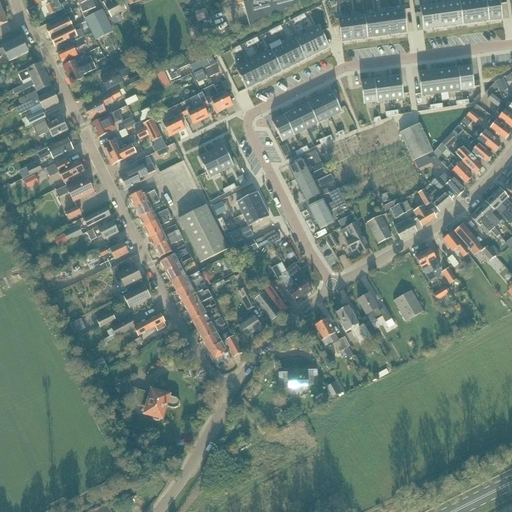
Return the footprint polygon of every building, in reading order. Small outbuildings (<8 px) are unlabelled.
[(57,0),(48,0),(47,0),(33,0),(36,6),(43,2),(50,16),(56,13),(62,11),(60,7),(57,0)] [(84,18),(91,15),(90,11),(96,9),(92,0),(77,0),(78,1),(83,14),(84,18)] [(109,0),(108,0),(103,3),(111,18),(126,10),(120,0),(112,4),(109,0)] [(305,0),(255,0),(247,2),(243,3),(248,23),(249,27),(305,0)] [(486,0),(479,0),(473,1),(476,23),(489,22),(486,0)] [(499,0),(486,0),(489,22),(502,20),(499,0)] [(473,1),(460,3),(463,25),(476,23),(473,1)] [(65,16),(72,13),(67,3),(60,6),(65,16)] [(460,3),(446,5),(450,27),(463,25),(460,3)] [(446,5),(433,6),(436,29),(450,27),(446,5)] [(433,6),(420,8),(423,31),(436,29),(433,6)] [(113,32),(103,10),(85,19),(96,41),(113,32)] [(404,11),(391,13),(394,35),(407,33),(404,11)] [(70,24),(76,21),(72,13),(65,16),(60,18),(62,23),(46,30),(51,39),(72,29),(70,24)] [(391,13),(378,14),(381,37),(394,35),(391,13)] [(378,14),(364,16),(368,39),(381,37),(378,14)] [(364,16),(351,18),(354,41),(368,39),(364,16)] [(351,18),(338,20),(341,43),(354,41),(351,18)] [(319,27),(307,34),(317,54),(329,48),(319,27)] [(80,30),(74,33),(72,29),(51,39),(55,48),(69,41),(71,44),(84,37),(80,30)] [(307,34),(295,40),(305,60),(317,54),(307,34)] [(82,38),(74,42),(75,45),(58,53),(63,63),(77,56),(74,50),(85,45),(82,38)] [(5,55),(9,63),(28,54),(21,40),(2,49),(3,49),(0,50),(0,58),(3,57),(2,57),(5,55)] [(295,40),(283,46),(294,66),(305,60),(295,40)] [(283,46),(271,52),(282,72),(294,66),(283,46)] [(173,64),(166,68),(172,81),(176,79),(180,77),(178,72),(177,71),(189,65),(190,66),(192,72),(213,63),(211,57),(211,56),(208,49),(186,59),(174,65),(173,64)] [(271,52),(260,57),(270,78),(282,72),(271,52)] [(94,64),(93,63),(97,62),(95,57),(91,59),(91,57),(77,64),(75,61),(63,67),(68,76),(94,64)] [(260,57),(248,63),(258,84),(270,78),(260,57)] [(248,63),(236,70),(246,90),(258,84),(248,63)] [(32,81),(46,75),(41,64),(24,71),(18,75),(22,83),(31,78),(32,81)] [(94,64),(68,76),(72,86),(84,80),(82,77),(97,70),(94,64)] [(130,75),(125,65),(124,64),(113,70),(115,74),(102,80),(107,90),(121,83),(120,81),(130,75)] [(216,64),(206,69),(209,76),(219,71),(216,64)] [(471,66),(458,68),(461,91),(474,89),(474,88),(480,87),(479,81),(473,82),(471,66)] [(458,68),(444,70),(447,92),(461,91),(458,68)] [(162,70),(155,74),(162,88),(170,84),(162,70)] [(444,70),(431,72),(434,94),(447,92),(444,70)] [(207,80),(206,77),(203,71),(193,75),(196,82),(197,81),(199,87),(204,85),(203,82),(207,80)] [(131,85),(142,80),(138,72),(127,78),(131,85)] [(431,72),(418,73),(421,96),(434,94),(431,72)] [(34,91),(35,93),(51,86),(46,75),(32,81),(13,91),(15,95),(34,86),(36,90),(34,91)] [(400,77),(387,79),(390,101),(403,100),(400,77)] [(387,79),(374,81),(377,103),(390,101),(387,79)] [(501,85),(504,83),(502,79),(495,82),(497,87),(501,85)] [(374,81),(360,82),(363,105),(377,103),(374,81)] [(215,88),(214,89),(213,86),(201,92),(202,95),(203,94),(207,102),(208,104),(212,102),(217,114),(225,110),(215,88)] [(215,88),(225,110),(233,106),(226,92),(220,95),(219,93),(222,91),(219,86),(215,88)] [(105,113),(103,108),(113,103),(112,102),(121,97),(118,92),(85,108),(88,114),(87,115),(89,119),(90,119),(91,120),(105,113)] [(331,92),(319,98),(329,118),(341,112),(331,92)] [(24,105),(16,109),(18,115),(26,111),(27,112),(36,107),(36,106),(40,104),(43,110),(58,103),(53,93),(38,100),(37,98),(26,104),(26,103),(24,105)] [(26,104),(37,98),(35,93),(24,98),(26,103),(26,104)] [(202,104),(207,102),(203,94),(202,95),(191,100),(201,122),(209,118),(202,104)] [(119,99),(121,105),(133,100),(130,95),(119,99)] [(497,108),(502,102),(491,95),(487,100),(497,108)] [(319,98),(307,104),(317,124),(329,118),(319,98)] [(193,126),(201,122),(191,100),(179,106),(183,115),(187,113),(193,126)] [(307,104),(295,110),(305,130),(317,124),(307,104)] [(179,117),(183,115),(179,106),(167,112),(178,134),(185,130),(179,117)] [(511,115),(500,107),(496,113),(500,116),(498,120),(504,125),(505,123),(511,128),(511,115)] [(295,110),(283,116),(293,136),(305,130),(295,110)] [(31,126),(44,120),(45,119),(42,111),(26,118),(26,119),(22,121),(25,128),(29,126),(31,126)] [(91,124),(98,139),(110,133),(115,131),(112,125),(119,122),(122,121),(118,111),(114,113),(109,116),(103,119),(91,124)] [(170,137),(178,134),(167,112),(162,114),(154,118),(155,120),(163,116),(165,119),(167,118),(168,121),(163,124),(170,137)] [(467,117),(475,123),(479,119),(471,112),(467,117)] [(283,116),(271,122),(281,142),(293,136),(283,116)] [(468,127),(472,122),(466,117),(462,122),(468,127)] [(132,118),(121,123),(125,130),(135,125),(132,118)] [(492,118),(488,124),(492,127),(490,130),(496,135),(497,134),(505,140),(510,134),(504,129),(505,128),(492,118)] [(47,127),(45,122),(44,120),(31,126),(33,128),(32,128),(37,138),(49,132),(53,138),(67,131),(61,120),(47,127)] [(153,142),(161,138),(162,138),(153,120),(143,125),(144,128),(149,137),(152,143),(153,142)] [(413,162),(433,153),(419,125),(399,134),(413,162)] [(458,127),(450,134),(454,138),(455,139),(463,131),(458,127)] [(139,141),(149,137),(144,128),(135,132),(139,141)] [(495,141),(483,130),(480,128),(473,136),(480,142),(479,143),(486,148),(487,146),(495,153),(500,147),(494,142),(495,141)] [(454,138),(450,134),(441,145),(444,148),(445,147),(454,138)] [(134,137),(128,140),(128,141),(130,145),(136,142),(134,137)] [(155,146),(152,148),(155,154),(157,153),(165,149),(166,148),(161,138),(153,142),(155,146)] [(39,153),(37,154),(40,160),(50,155),(52,160),(57,157),(72,151),(67,140),(39,153)] [(474,140),(469,146),(473,150),(471,153),(477,158),(478,157),(486,163),(491,157),(485,153),(487,151),(474,140)] [(130,145),(128,141),(122,144),(123,146),(119,148),(118,144),(117,145),(115,141),(103,146),(105,150),(104,151),(107,156),(130,145)] [(130,145),(107,156),(110,162),(111,162),(113,166),(124,160),(136,154),(133,150),(138,147),(136,142),(130,145)] [(446,149),(445,147),(444,148),(441,145),(433,155),(437,158),(438,159),(446,149)] [(223,146),(211,152),(221,173),(233,167),(223,146)] [(477,162),(466,151),(462,147),(455,154),(463,162),(462,163),(467,169),(469,167),(476,174),(481,169),(476,163),(477,162)] [(158,157),(167,152),(165,149),(157,153),(158,157)] [(211,152),(199,159),(209,179),(221,173),(211,152)] [(313,153),(310,154),(308,158),(310,162),(313,163),(317,162),(319,158),(317,154),(313,153)] [(431,154),(414,162),(417,170),(431,164),(434,168),(436,170),(441,165),(439,163),(433,156),(431,154)] [(126,175),(127,177),(121,180),(120,181),(121,185),(123,184),(127,191),(141,184),(141,183),(145,181),(143,179),(148,176),(156,172),(149,157),(136,163),(140,171),(132,174),(131,172),(126,175)] [(466,173),(467,172),(468,171),(457,160),(451,165),(455,169),(452,172),(457,178),(459,177),(466,184),(472,178),(466,173)] [(63,185),(84,174),(83,172),(84,171),(84,169),(83,168),(82,167),(81,167),(78,162),(67,167),(64,161),(54,167),(45,172),(48,178),(57,174),(63,185)] [(309,168),(306,169),(303,162),(303,163),(295,166),(290,169),(295,180),(323,166),(322,163),(310,169),(309,168)] [(38,165),(27,170),(29,176),(40,171),(38,165)] [(314,184),(313,183),(310,177),(313,176),(312,174),(324,168),(323,166),(295,180),(300,191),(314,184)] [(453,179),(451,182),(444,174),(439,178),(445,184),(457,197),(464,191),(453,179)] [(313,183),(314,184),(300,191),(302,194),(300,196),(302,200),(304,199),(306,201),(319,195),(316,188),(318,186),(320,189),(334,182),(330,175),(313,183)] [(34,176),(24,181),(26,185),(36,180),(34,176)] [(243,176),(237,178),(240,186),(246,183),(243,176)] [(445,186),(437,177),(431,183),(439,191),(445,186)] [(74,203),(94,193),(93,191),(93,190),(93,188),(93,187),(91,186),(90,186),(87,179),(68,189),(67,187),(56,193),(59,198),(69,193),(74,203)] [(511,184),(507,180),(503,185),(505,186),(503,188),(511,195),(511,184)] [(333,204),(325,207),(322,202),(309,208),(314,220),(328,213),(345,204),(338,189),(329,194),(333,204)] [(442,198),(439,194),(435,190),(429,196),(432,200),(431,201),(434,205),(433,205),(440,213),(452,203),(445,195),(442,198)] [(511,218),(511,217),(511,207),(506,201),(508,200),(499,190),(492,196),(508,214),(511,218)] [(154,192),(145,196),(143,191),(129,198),(134,208),(156,197),(154,192)] [(432,204),(426,194),(424,191),(419,194),(426,207),(432,204)] [(257,193),(236,203),(242,215),(263,205),(257,193)] [(511,217),(511,218),(508,214),(492,196),(485,203),(494,212),(496,211),(509,225),(511,223),(511,222),(511,217)] [(152,212),(150,207),(159,202),(157,197),(156,197),(134,208),(139,218),(152,212)] [(382,208),(385,212),(399,204),(397,200),(382,208)] [(406,213),(406,212),(411,210),(406,202),(402,205),(401,204),(394,208),(399,217),(406,213)] [(220,204),(213,208),(217,216),(224,213),(220,204)] [(501,222),(492,214),(484,204),(477,211),(494,229),(501,222)] [(263,205),(242,215),(249,228),(269,217),(263,205)] [(177,221),(199,260),(227,245),(206,206),(177,221)] [(78,208),(66,213),(70,220),(81,215),(78,208)] [(436,220),(435,218),(431,211),(427,214),(423,208),(414,213),(422,227),(436,220)] [(87,228),(95,224),(110,217),(106,209),(91,217),(91,216),(83,219),(87,228)] [(167,217),(170,216),(167,210),(155,216),(152,212),(139,218),(144,228),(167,217)] [(499,236),(494,229),(477,211),(470,217),(487,235),(490,232),(496,238),(499,236)] [(334,224),(331,220),(328,213),(314,220),(320,231),(334,224)] [(231,226),(242,221),(240,216),(229,221),(231,226)] [(169,222),(167,218),(167,217),(144,228),(149,239),(162,232),(160,227),(169,222)] [(381,217),(368,224),(378,245),(391,238),(381,217)] [(71,220),(75,228),(80,226),(76,218),(71,220)] [(417,233),(416,231),(410,220),(404,223),(403,222),(400,224),(401,225),(394,228),(400,241),(417,233)] [(90,242),(102,236),(104,240),(118,233),(113,222),(98,229),(98,227),(92,230),(86,233),(90,242)] [(356,224),(341,232),(346,230),(352,240),(346,243),(352,252),(357,250),(359,254),(369,249),(356,224)] [(49,226),(43,228),(46,235),(52,233),(49,226)] [(474,256),(477,254),(482,249),(462,226),(461,227),(459,226),(456,229),(457,231),(455,233),(471,251),(470,251),(474,256)] [(67,241),(67,242),(82,235),(78,228),(64,235),(65,238),(67,241)] [(241,231),(230,236),(235,245),(245,239),(241,231)] [(165,237),(162,232),(149,239),(154,249),(167,242),(177,237),(174,232),(165,237)] [(340,244),(333,233),(325,237),(331,249),(340,244)] [(461,245),(461,246),(451,233),(443,240),(452,252),(456,249),(463,258),(468,254),(461,245)] [(277,234),(267,240),(270,246),(281,240),(277,234)] [(183,240),(181,236),(181,235),(177,237),(167,242),(154,249),(159,259),(173,253),(169,246),(179,242),(183,240)] [(264,236),(257,240),(260,246),(267,242),(264,236)] [(253,242),(245,246),(249,252),(256,248),(253,242)] [(123,243),(109,250),(114,260),(128,254),(123,243)] [(495,256),(487,248),(482,252),(489,261),(495,256)] [(439,266),(437,262),(429,249),(422,253),(436,278),(437,280),(441,278),(440,276),(441,275),(439,271),(439,270),(438,267),(439,266)] [(436,278),(422,253),(415,257),(424,274),(426,273),(431,281),(436,278)] [(167,272),(191,259),(189,254),(179,259),(178,259),(176,260),(174,256),(161,263),(167,272)] [(447,259),(454,269),(459,265),(452,256),(447,259)] [(229,257),(226,259),(230,269),(234,267),(229,257)] [(194,263),(192,260),(191,259),(167,272),(172,282),(185,276),(182,271),(188,268),(187,267),(194,263)] [(142,281),(135,267),(129,269),(126,263),(112,270),(118,284),(122,282),(126,289),(142,281)] [(277,266),(271,269),(272,270),(275,275),(279,283),(280,285),(285,282),(291,289),(288,292),(296,303),(304,297),(285,270),(282,263),(277,266)] [(304,297),(312,291),(308,285),(310,283),(294,263),(285,270),(304,297)] [(48,268),(43,271),(46,276),(55,272),(52,266),(48,268)] [(442,273),(450,285),(456,280),(449,269),(442,273)] [(177,292),(201,279),(198,274),(187,280),(185,276),(172,282),(177,292)] [(226,284),(239,277),(237,274),(224,281),(226,284)] [(204,284),(201,280),(201,279),(177,292),(182,302),(202,292),(199,287),(204,284)] [(265,290),(283,314),(292,307),(274,283),(265,290)] [(150,299),(150,298),(145,287),(124,297),(129,308),(150,299)] [(247,311),(256,307),(247,288),(238,292),(247,311)] [(448,296),(443,288),(433,294),(438,302),(441,300),(448,296)] [(211,299),(211,298),(207,291),(202,294),(202,292),(182,302),(188,312),(211,299)] [(411,291),(394,301),(406,322),(423,312),(411,291)] [(272,305),(271,303),(263,294),(255,301),(262,310),(272,322),(280,316),(272,305)] [(384,308),(378,311),(369,295),(358,302),(366,316),(371,313),(376,322),(382,318),(385,323),(391,320),(384,308)] [(215,305),(212,299),(211,299),(188,312),(193,322),(206,315),(203,310),(210,306),(210,307),(215,305)] [(358,324),(357,325),(354,320),(355,319),(351,313),(350,313),(347,308),(336,314),(341,322),(340,322),(346,333),(351,330),(360,345),(364,343),(362,340),(369,336),(364,325),(360,328),(358,324)] [(97,321),(100,328),(115,321),(112,314),(97,321)] [(220,320),(220,319),(217,314),(208,319),(206,315),(193,322),(198,332),(220,320)] [(163,324),(164,323),(160,315),(134,329),(138,337),(155,328),(157,332),(166,328),(163,324)] [(242,319),(238,322),(240,325),(239,326),(247,338),(262,329),(253,316),(245,322),(242,319)] [(225,325),(222,319),(221,318),(220,319),(220,320),(198,332),(203,341),(216,334),(213,329),(220,326),(220,327),(225,325)] [(85,329),(80,320),(70,325),(74,334),(85,329)] [(116,338),(134,328),(130,320),(112,330),(116,338)] [(326,320),(315,326),(324,340),(322,342),(325,348),(333,343),(334,345),(333,345),(338,354),(340,353),(342,357),(345,356),(348,360),(353,357),(348,348),(342,338),(338,340),(326,320)] [(209,351),(233,338),(231,332),(218,338),(216,334),(203,341),(209,351)] [(133,348),(143,343),(140,338),(130,343),(133,348)] [(242,353),(234,338),(233,338),(209,351),(214,362),(223,357),(225,361),(230,358),(228,355),(229,354),(226,348),(229,346),(235,357),(242,353)] [(104,367),(100,360),(91,366),(95,373),(104,367)] [(278,380),(289,379),(289,389),(308,389),(307,378),(317,378),(317,366),(306,366),(306,368),(278,369),(278,380)] [(128,381),(126,382),(124,379),(114,383),(116,386),(115,386),(119,395),(131,389),(128,381)] [(341,394),(335,383),(327,387),(333,398),(341,394)] [(156,396),(151,395),(140,391),(139,395),(136,405),(147,408),(145,414),(152,416),(153,421),(159,422),(162,418),(165,408),(173,410),(178,408),(180,403),(177,399),(156,393),(156,396)] [(112,509),(119,506),(116,500),(109,504),(112,509)]
